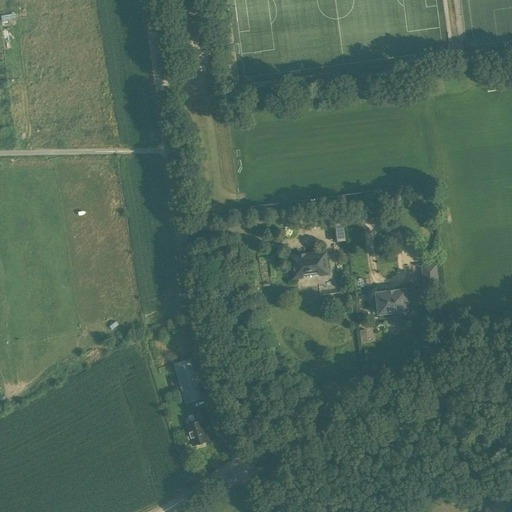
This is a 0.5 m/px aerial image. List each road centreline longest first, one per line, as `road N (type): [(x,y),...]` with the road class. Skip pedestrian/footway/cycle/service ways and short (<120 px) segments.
road 1 (unclassified): [(239,467),(193,307),(166,150)]
road 2 (tertiary): [(239,467),(296,436),(511,353)]
road 3 (unclassified): [(0,153),(166,150)]
road 4 (unclassified): [(166,150),(146,0)]
